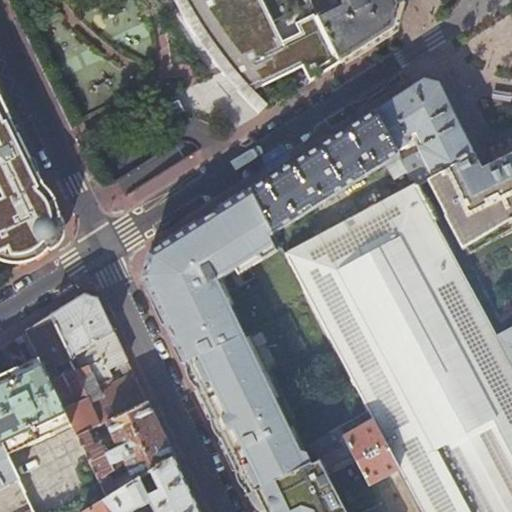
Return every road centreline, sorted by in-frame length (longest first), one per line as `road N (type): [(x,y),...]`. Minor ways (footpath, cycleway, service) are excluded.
road 1 (residential): [(103,245),(412,61),(474,12)]
road 2 (residential): [(103,245),(229,511)]
road 3 (residential): [(0,36),(103,245)]
road 4 (residential): [(0,312),(103,245)]
